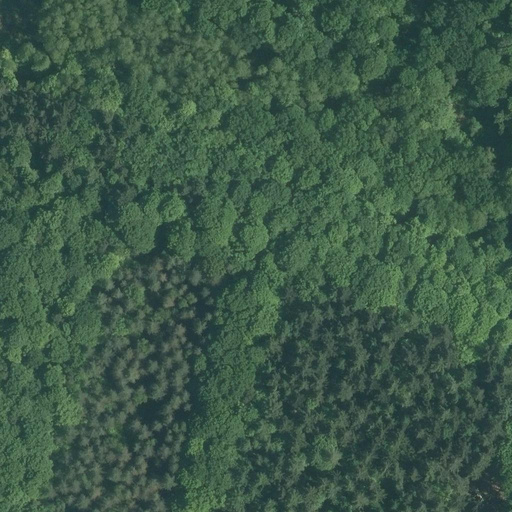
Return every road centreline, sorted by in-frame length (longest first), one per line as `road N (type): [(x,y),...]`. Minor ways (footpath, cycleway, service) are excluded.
road 1 (track): [(0,199),(265,248),(511,345)]
road 2 (track): [(217,511),(272,291),(265,248)]
